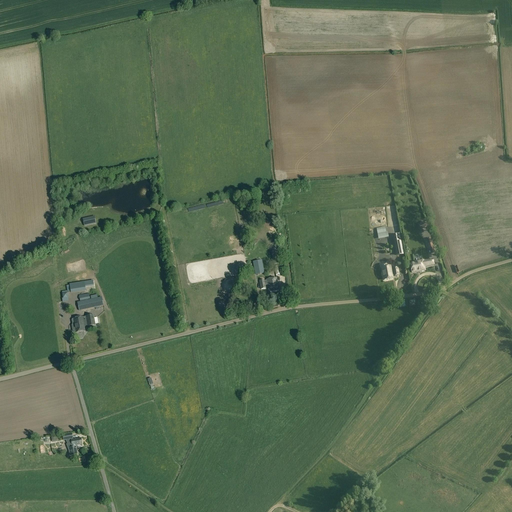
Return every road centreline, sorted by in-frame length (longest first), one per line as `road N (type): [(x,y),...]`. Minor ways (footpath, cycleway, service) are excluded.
road 1 (unclassified): [(511,260),(420,293),(269,311),(71,361)]
road 2 (track): [(283,496),(326,451),(445,287)]
road 3 (unclassified): [(114,511),(71,361)]
